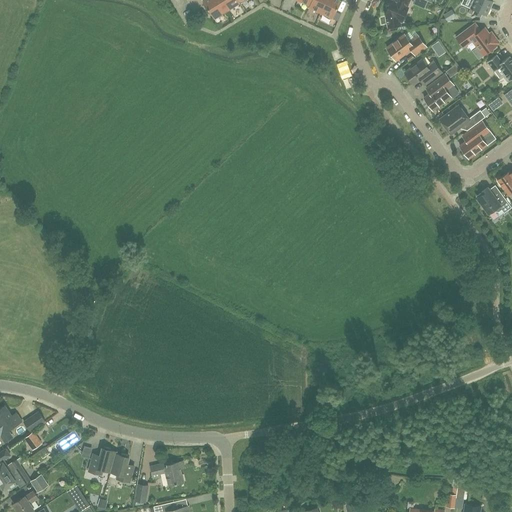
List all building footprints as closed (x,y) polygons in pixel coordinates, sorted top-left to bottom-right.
[(223,13),(227,10),(221,0),(202,0),(216,21),(224,16),(223,13)] [(242,5),(241,4),(238,0),(221,0),(227,10),(232,7),(234,10),(242,5)] [(309,8),(310,6),(313,0),(298,0),(298,1),(306,5),(307,2),(311,4),(309,8)] [(321,13),(326,0),(313,0),(310,6),(314,8),(314,10),(321,13)] [(326,0),(321,13),(328,17),(330,15),(333,16),(332,19),(333,19),(341,0),(340,0),(326,0)] [(402,26),(401,21),(402,21),(408,7),(407,7),(409,0),(394,0),(393,1),(392,0),(389,5),(386,6),(387,10),(385,14),(386,15),(385,15),(388,29),(402,26)] [(473,0),(470,8),(475,10),(475,11),(475,13),(476,14),(478,15),(479,15),(481,14),(482,13),(486,15),(486,14),(487,14),(493,2),(488,0),(473,0)] [(452,10),(443,15),(447,22),(456,17),(452,10)] [(480,31),(475,24),(456,38),(463,47),(472,40),(483,55),(491,49),(493,50),(497,47),(497,45),(497,44),(499,42),(491,32),(489,34),(484,28),(480,31)] [(404,35),(387,48),(388,50),(387,51),(390,55),(392,55),(396,60),(411,49),(415,54),(426,46),(418,36),(410,42),(404,35)] [(496,55),(487,61),(494,71),(500,67),(503,72),(503,75),(507,79),(509,80),(510,81),(511,78),(511,60),(509,56),(501,62),(496,55)] [(422,60),(405,72),(414,84),(420,79),(425,85),(441,72),(433,62),(427,66),(422,60)] [(445,74),(434,83),(433,82),(425,88),(429,94),(424,98),(433,110),(450,97),(446,90),(453,85),(445,74)] [(486,108),(481,111),(480,110),(469,119),(459,105),(440,119),(451,134),(471,119),(475,124),(485,117),(490,113),(486,108)] [(482,122),(472,129),(471,128),(461,136),(466,142),(460,146),(469,158),(486,144),(481,137),(489,131),(482,122)] [(437,155),(434,158),(441,165),(444,163),(437,155)] [(511,171),(511,173),(509,171),(502,177),(501,177),(501,176),(500,176),(499,176),(499,177),(498,177),(497,177),(497,178),(497,179),(497,180),(497,181),(501,186),(502,185),(509,194),(511,191),(511,171)] [(495,197),(489,190),(488,187),(482,192),(483,194),(477,198),(489,214),(494,209),(495,211),(498,212),(502,210),(504,213),(511,207),(501,194),(496,197),(495,197)] [(0,437),(1,436),(5,442),(12,437),(7,431),(21,421),(16,413),(11,416),(4,405),(0,408),(0,437)] [(39,410),(33,414),(22,421),(29,432),(40,425),(40,426),(46,422),(39,410)] [(75,430),(65,436),(70,444),(80,438),(75,430)] [(33,450),(42,443),(33,431),(24,438),(33,450)] [(116,454),(116,452),(111,450),(111,448),(104,447),(104,449),(102,448),(100,456),(94,454),(89,471),(101,475),(103,470),(110,472),(115,454),(116,454)] [(0,452),(0,478),(20,465),(17,461),(16,460),(8,465),(5,460),(11,456),(6,449),(0,452)] [(117,479),(129,482),(134,466),(127,464),(129,457),(128,457),(128,455),(121,453),(121,455),(116,454),(116,452),(116,454),(115,454),(110,472),(118,474),(117,479)] [(20,465),(0,478),(0,483),(1,484),(0,484),(0,485),(2,489),(3,488),(4,490),(9,486),(11,489),(19,484),(20,486),(31,480),(24,469),(22,470),(19,466),(26,461),(20,465)] [(169,486),(183,483),(179,462),(173,464),(173,462),(150,467),(153,479),(160,477),(159,473),(166,472),(169,486)] [(38,492),(49,485),(41,474),(30,481),(38,492)] [(145,503),(149,485),(138,482),(133,501),(145,503)] [(456,498),(455,508),(462,509),(463,499),(464,499),(466,484),(458,483),(456,498)] [(29,504),(38,499),(33,492),(25,497),(24,496),(13,504),(17,511),(31,511),(34,511),(29,504)] [(355,511),(353,502),(351,495),(344,497),(346,504),(345,504),(347,511),(355,511)] [(67,507),(76,505),(74,498),(65,500),(67,507)] [(108,500),(100,498),(97,506),(106,508),(108,500)] [(190,511),(189,506),(176,509),(174,502),(154,507),(154,511),(190,511)]
